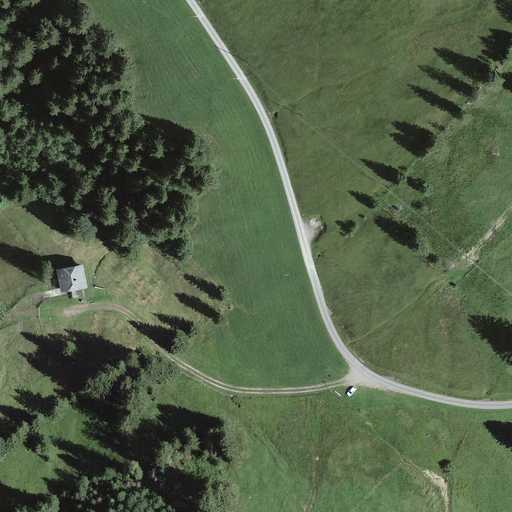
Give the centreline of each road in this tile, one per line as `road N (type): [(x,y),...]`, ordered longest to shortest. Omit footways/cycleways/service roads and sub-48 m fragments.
road 1 (track): [(190,0),(263,116),(327,319),(364,371)]
road 2 (track): [(43,312),(126,309),(185,365),(234,389),(340,384)]
road 3 (track): [(345,352),(444,286),(511,212)]
road 4 (track): [(364,371),(446,400),(511,404)]
